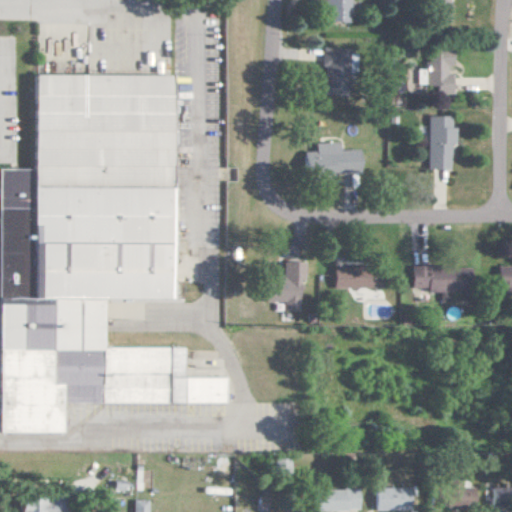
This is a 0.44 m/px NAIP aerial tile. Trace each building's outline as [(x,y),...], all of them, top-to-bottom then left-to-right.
[(320,0),(321,22),(345,21),(344,0),(320,0)] [(444,22),(445,0),(430,0),(430,21),(444,22)] [(317,92),(342,93),(343,48),(318,47),(317,92)] [(411,84),(429,84),(429,94),(444,94),(445,66),(446,52),(419,51),(419,72),(411,72),(411,84)] [(165,75),(28,75),(28,169),(0,168),(0,431),(56,432),(56,402),(162,402),(162,403),(219,403),(219,377),(178,377),(178,347),(97,347),(97,298),(165,298),(165,75)] [(421,169),(445,169),(445,143),(449,143),(449,126),(446,126),(446,115),(422,115),(421,169)] [(352,150),(332,150),(332,143),(308,143),(308,151),(297,151),(298,174),(352,172),(352,150)] [(298,261),(277,262),(277,277),(260,277),(261,301),(278,301),(278,309),(293,309),(292,280),(298,280),(298,261)] [(511,265),(493,266),(493,293),(508,293),(508,284),(511,283),(511,265)] [(466,266),(405,267),(406,288),(421,287),(422,290),(466,290),(466,266)] [(366,269),(328,268),(327,287),(375,289),(376,275),(366,275),(366,269)] [(284,458),(269,460),(270,471),(285,470),(284,458)] [(429,507),(469,508),(469,488),(456,487),(456,484),(429,484),(429,507)] [(486,505),(511,506),(511,503),(511,502),(511,486),(487,486),(486,505)] [(368,488),(369,511),(404,510),(403,487),(368,488)] [(310,511),(353,510),(352,489),(310,490),(310,511)] [(15,511),(59,511),(60,498),(16,496),(15,511)] [(142,511),(143,500),(128,499),(127,511),(142,511)]
